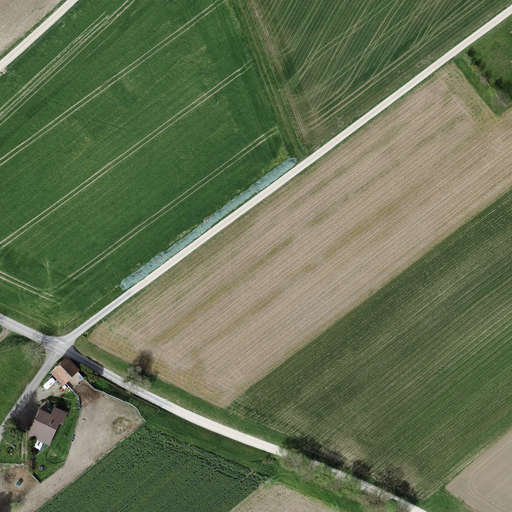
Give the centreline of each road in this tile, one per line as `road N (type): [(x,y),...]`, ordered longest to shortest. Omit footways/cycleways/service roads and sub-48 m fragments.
road 1 (unclassified): [(511,9),(62,346)]
road 2 (track): [(160,398),(410,511)]
road 3 (track): [(300,165),(238,0)]
